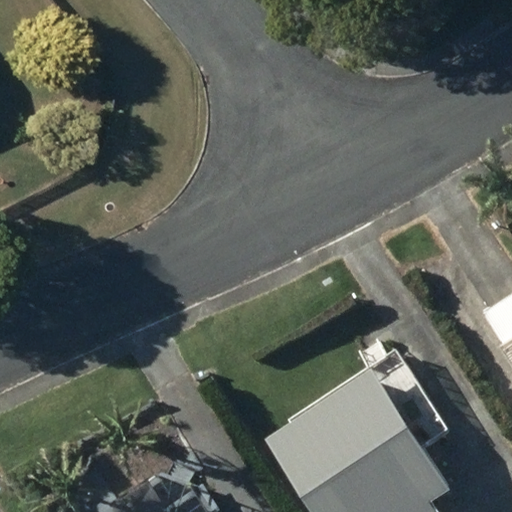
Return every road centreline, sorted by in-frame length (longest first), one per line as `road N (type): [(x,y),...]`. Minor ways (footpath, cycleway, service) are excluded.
road 1 (residential): [(0,339),(353,182)]
road 2 (residential): [(353,182),(200,0)]
road 3 (residential): [(353,182),(511,82)]
